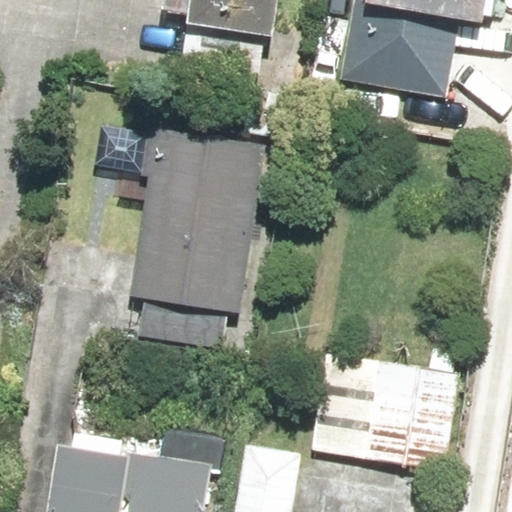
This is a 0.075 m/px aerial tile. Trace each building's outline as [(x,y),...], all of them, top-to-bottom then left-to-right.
[(194,23),(187,64),(265,76),(268,58),(291,62),(299,0),(180,0),(178,20),(194,23)] [(359,0),(349,85),(455,99),(465,22),(504,28),(507,0),(359,0)] [(149,312),(146,343),(233,351),(236,321),(262,323),(278,143),(160,132),(142,312),(149,312)] [(330,357),(321,458),(458,468),(465,367),(330,357)] [(82,450),(66,447),(56,511),(214,511),(220,478),(230,479),(235,442),(173,432),(168,463),(130,457),(132,445),(84,437),(82,450)] [(303,511),(312,457),(255,448),(245,511),(303,511)]
